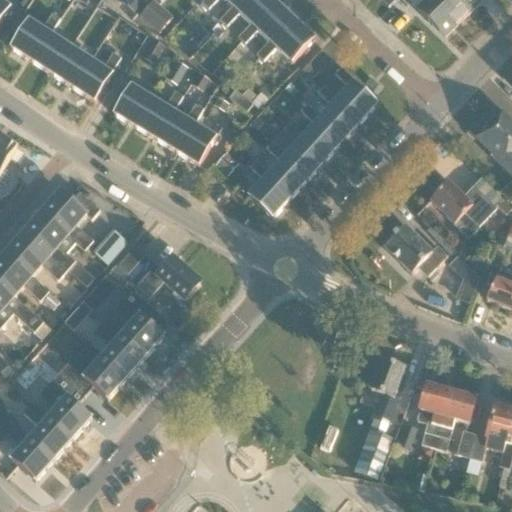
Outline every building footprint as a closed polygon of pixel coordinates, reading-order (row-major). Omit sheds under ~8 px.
[(138,0),(127,0),(123,6),(135,16),(145,5),(138,0)] [(208,0),(203,7),(209,13),(222,1),(222,0),(208,0)] [(222,0),(222,1),(233,11),(236,14),(248,0),(222,0)] [(268,0),(248,0),(236,14),(240,18),(251,28),(254,31),(277,7),(268,0)] [(377,0),(388,11),(399,1),(397,0),(377,0)] [(417,0),(412,6),(447,42),(464,25),(439,0),(417,0)] [(481,8),(472,0),(439,0),(464,25),(481,8)] [(0,5),(0,27),(10,13),(0,5)] [(142,20),(160,36),(173,20),(154,5),(142,20)] [(277,7),(254,31),(258,35),(269,46),(273,49),(295,25),(277,7)] [(233,11),(221,24),(227,30),(240,18),(236,14),(233,11)] [(52,19),(42,34),(50,39),(60,24),(52,19)] [(29,25),(11,53),(32,66),(50,39),(42,34),(29,25)] [(295,25),(273,49),(276,52),(292,67),(315,43),(295,25)] [(251,28),(239,41),(246,48),(258,35),(254,31),(251,28)] [(50,39),(32,66),(53,80),(71,52),(50,39)] [(164,50),(153,43),(143,60),(154,67),(164,50)] [(269,46),(257,59),(264,65),(276,52),(273,49),(269,46)] [(71,52),(53,80),(73,93),(91,65),(71,52)] [(113,59),(104,74),(112,79),(121,64),(113,59)] [(91,65),(73,93),(94,107),(112,79),(104,74),(91,65)] [(188,72),(177,65),(166,82),(177,89),(188,72)] [(311,85),(319,77),(309,67),(301,75),(310,84),(311,85)] [(342,72),(336,79),(349,90),(353,86),(353,87),(356,84),(355,84),(342,72)] [(211,85),(199,77),(191,89),(204,97),(211,85)] [(338,102),(335,106),(359,128),(377,109),(353,87),(353,86),(349,90),(338,102)] [(325,90),(319,97),(332,109),(335,106),(338,102),(325,90)] [(131,91),(114,119),(136,132),(153,104),(131,91)] [(228,102),(245,117),(252,109),(235,94),(228,102)] [(174,97),(165,112),(174,117),(183,102),(174,97)] [(258,101),(252,108),(258,113),(268,103),(261,97),(258,101)] [(217,101),(213,108),(224,114),(228,107),(217,101)] [(153,104),(136,132),(156,145),(174,117),(165,112),(153,104)] [(321,121),(318,125),(342,147),(359,128),(335,106),(332,109),(321,121)] [(195,109),(186,124),(194,129),(204,114),(195,109)] [(308,109),(302,116),(315,128),(318,125),(321,121),(308,109)] [(511,126),(500,116),(475,141),(492,157),(490,159),(511,180),(511,126)] [(174,117),(156,145),(177,157),(194,129),(186,124),(174,117)] [(259,122),(252,129),(263,139),(269,131),(259,122)] [(304,139),(301,143),(325,166),(342,147),(318,125),(315,128),(304,139)] [(285,134),(284,135),(297,147),(301,143),(304,139),(291,127),(288,131),(285,134)] [(194,129),(177,157),(199,171),(216,142),(194,129)] [(0,179),(17,153),(0,142),(0,179)] [(287,158),(283,162),(308,184),(325,166),(301,143),(297,147),(295,149),(287,158)] [(274,146),(268,153),(281,165),(283,162),(287,158),(274,146)] [(215,169),(228,180),(239,168),(226,156),(215,169)] [(270,177),(266,181),(291,203),(308,184),(283,162),(281,165),(270,177)] [(257,165),(251,172),(264,184),(266,181),(270,177),(257,165)] [(264,184),(248,200),(273,223),(291,203),(266,181),(264,184)] [(482,183),(473,192),(481,199),(496,214),(497,212),(504,205),(482,183)] [(462,200),(447,186),(429,204),(453,227),(463,217),(478,232),(496,214),(481,199),(473,192),(472,190),(462,200)] [(94,246),(77,231),(86,220),(92,225),(100,215),(79,198),(71,207),(60,197),(42,218),(68,241),(85,256),(94,246)] [(76,267),(59,252),(68,241),(42,218),(24,238),(67,276),(76,267)] [(511,247),(511,219),(509,218),(496,248),(509,254),(511,247)] [(445,260),(442,257),(435,250),(431,254),(404,229),(383,251),(411,278),(417,271),(427,280),(445,260)] [(67,276),(24,238),(6,259),(32,282),(42,271),(59,285),(66,278),(67,276)] [(102,250),(95,259),(108,270),(115,262),(102,250)] [(145,259),(135,250),(118,269),(128,278),(145,259)] [(49,297),(32,282),(6,259),(0,265),(0,289),(14,302),(24,291),(41,306),(49,297)] [(484,263),(473,259),(470,268),(480,272),(484,263)] [(136,291),(150,303),(162,290),(185,310),(204,288),(173,261),(158,278),(157,279),(151,274),(136,291)] [(125,289),(131,281),(116,268),(110,275),(125,289)] [(511,276),(500,272),(496,282),(494,282),(485,305),(511,315),(511,312),(511,276)] [(87,293),(95,284),(87,277),(79,285),(87,293)] [(119,290),(107,280),(84,306),(95,316),(119,290)] [(469,307),(476,291),(465,286),(458,303),(469,307)] [(44,327),(14,302),(0,289),(0,318),(6,312),(14,319),(35,337),(44,327)] [(132,296),(114,316),(130,330),(121,340),(146,362),(164,341),(151,330),(160,320),(132,296)] [(61,307),(51,298),(44,306),(54,315),(61,307)] [(0,335),(14,319),(6,312),(0,318),(0,335)] [(79,326),(72,320),(66,327),(75,335),(82,328),(79,326)] [(105,326),(96,336),(112,350),(103,361),(128,382),(145,363),(146,362),(121,340),(119,338),(105,326)] [(44,327),(35,337),(42,343),(51,334),(44,327)] [(60,377),(59,378),(85,401),(93,392),(108,405),(128,382),(103,361),(101,359),(87,346),(78,357),(94,371),(84,382),(83,380),(77,375),(68,367),(61,376),(60,377)] [(383,398),(354,476),(378,485),(393,444),(377,438),(383,424),(390,426),(399,403),(392,401),(403,372),(380,363),(369,393),(383,398)] [(9,371),(1,377),(6,383),(14,377),(9,371)] [(59,378),(41,398),(57,412),(49,422),(73,444),(92,423),(77,410),(85,401),(59,378)] [(440,429),(449,396),(425,390),(418,415),(419,416),(417,425),(428,428),(426,438),(425,438),(434,441),(437,429),(440,429)] [(467,429),(474,403),(449,396),(440,429),(437,429),(434,441),(437,441),(448,445),(453,425),(467,429)] [(0,407),(0,424),(8,418),(0,407)] [(33,408),(24,418),(39,432),(30,442),(55,464),(73,444),(49,422),(33,408)] [(485,452),(503,457),(506,447),(509,447),(511,435),(511,413),(493,409),(486,434),(484,442),(476,439),(470,463),(481,466),(485,452)] [(8,418),(0,424),(0,446),(6,440),(21,453),(11,465),(36,486),(55,465),(55,464),(30,442),(16,429),(8,418)] [(417,434),(406,429),(397,451),(409,455),(417,434)] [(455,459),(468,463),(475,438),(462,435),(455,459)] [(502,460),(511,463),(511,461),(511,435),(509,447),(506,447),(503,457),(502,460)] [(434,452),(437,441),(434,441),(425,438),(422,449),(434,452)] [(445,456),(448,445),(437,441),(434,452),(445,456)] [(509,475),(511,463),(502,460),(498,471),(509,475)] [(429,480),(417,477),(413,494),(426,496),(429,480)]
